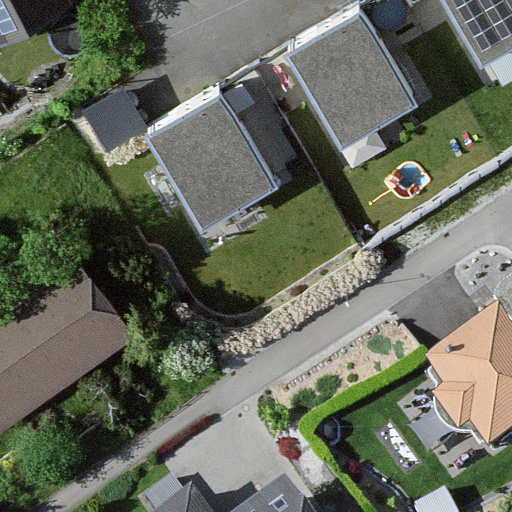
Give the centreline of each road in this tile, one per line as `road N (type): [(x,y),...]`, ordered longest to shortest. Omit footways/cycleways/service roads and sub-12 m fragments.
road 1 (residential): [(511,214),(217,399)]
road 2 (residential): [(137,0),(166,60),(277,0)]
